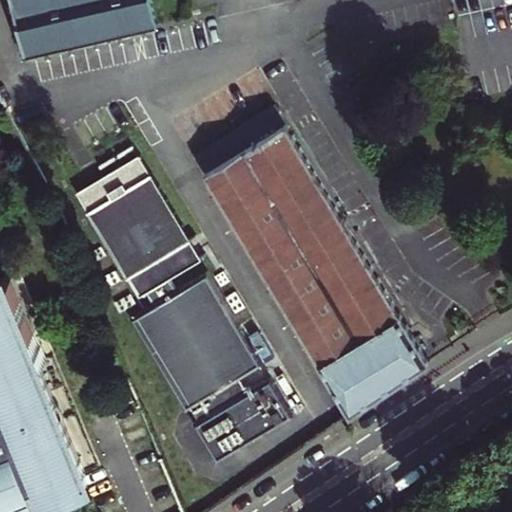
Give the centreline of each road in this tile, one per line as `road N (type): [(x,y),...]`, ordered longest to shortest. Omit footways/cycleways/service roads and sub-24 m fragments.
road 1 (secondary): [(511,348),(267,511)]
road 2 (secondary): [(324,511),(511,386)]
